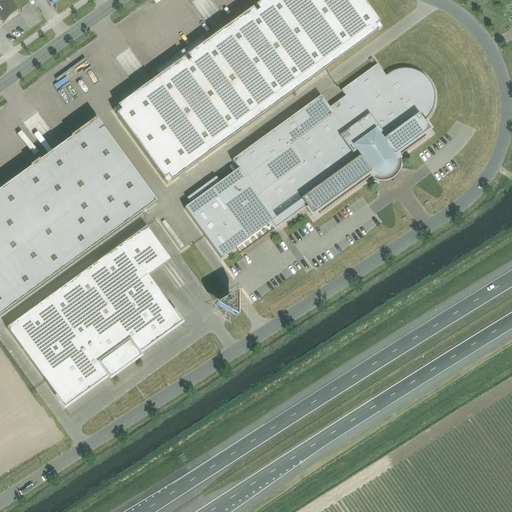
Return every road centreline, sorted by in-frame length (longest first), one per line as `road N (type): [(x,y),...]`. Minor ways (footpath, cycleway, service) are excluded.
road 1 (unclassified): [(0,502),(480,185),(502,144),(504,82),(473,26),(432,0)]
road 2 (motorway): [(511,278),(143,511)]
road 3 (motorway): [(209,511),(511,320)]
road 4 (unclassified): [(118,0),(0,85)]
